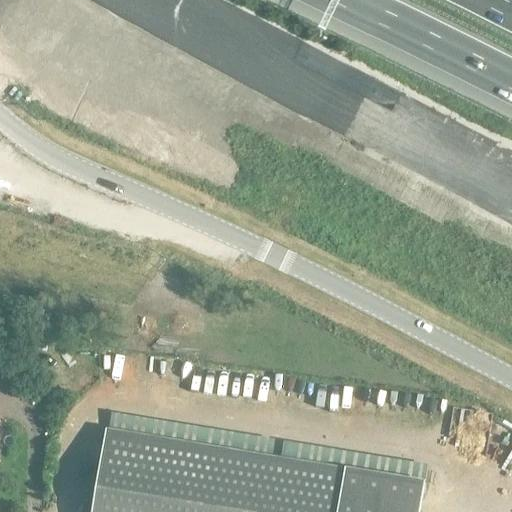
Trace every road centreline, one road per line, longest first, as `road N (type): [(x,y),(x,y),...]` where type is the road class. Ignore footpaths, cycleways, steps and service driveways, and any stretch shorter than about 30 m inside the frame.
road 1 (unclassified): [(0,120),(86,176),(274,257),(511,379)]
road 2 (motorway): [(127,0),(511,194)]
road 3 (motorway): [(221,0),(511,151)]
